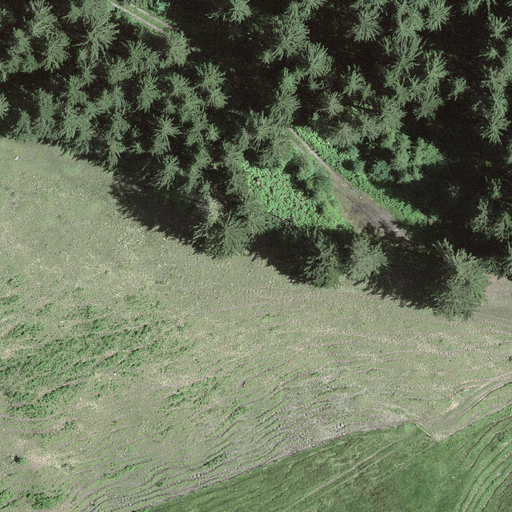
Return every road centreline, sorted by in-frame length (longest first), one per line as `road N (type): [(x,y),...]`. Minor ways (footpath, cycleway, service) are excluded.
road 1 (track): [(91,0),(205,58),(478,302)]
road 2 (track): [(511,379),(292,511)]
